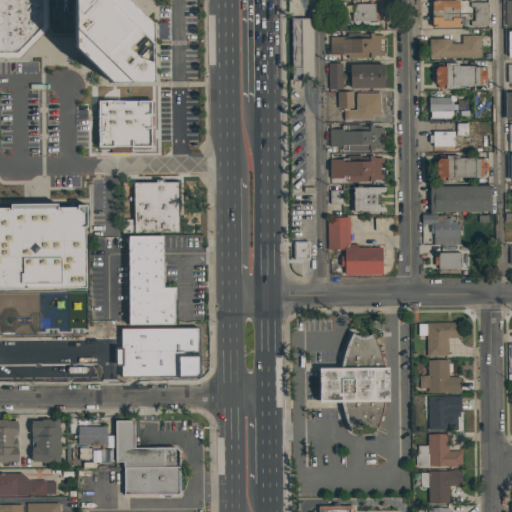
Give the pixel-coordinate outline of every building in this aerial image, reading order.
[(0,0),(47,0),(47,27),(18,58),(0,58),(0,0)] [(111,83),(73,47),(73,0),(126,0),(150,24),(150,82),(111,83)] [(431,0),(458,0),(459,28),(431,28),(431,0)] [(472,27),(487,27),(488,3),(473,3),(472,27)] [(375,4),(375,12),(378,12),(378,21),(352,22),(352,4),(375,4)] [(291,81),(291,78),(292,78),(291,57),(291,54),(291,45),(290,42),(291,42),(291,33),(290,33),(290,30),(291,30),(291,21),(290,21),(290,18),(293,18),(310,18),(313,18),(314,78),(314,80),(311,80),(293,80),(293,81),(291,81)] [(329,55),(329,37),(342,37),(342,39),(370,39),(370,36),(369,36),(369,33),(373,33),(374,35),(383,35),(383,39),(380,39),(380,52),(383,52),(383,56),(374,56),(373,58),(369,58),(369,57),(349,58),(349,59),(347,59),(347,55),(329,55)] [(461,35),(480,35),(480,57),(429,58),(429,39),(451,39),(451,44),(461,44),(461,35)] [(383,88),(350,88),(349,80),(345,80),(342,83),(342,90),(328,90),(328,63),(342,63),(342,73),(349,73),(349,64),(383,64),(383,88)] [(487,85),(474,85),(474,86),(457,86),(457,89),(437,89),(437,85),(435,84),(435,83),(434,69),(435,69),(435,68),(437,67),(445,67),(445,63),(457,63),(457,66),(473,66),(473,67),(487,67),(487,85)] [(337,109),(337,92),(352,92),(352,108),(348,108),(348,109),(343,109),(343,108),(337,109)] [(356,110),(355,94),(380,94),(380,116),(373,116),(373,119),(353,119),(353,117),(349,117),(349,114),(348,114),(348,110),(356,110)] [(91,97),(152,96),(153,148),(92,149),(91,97)] [(428,112),(428,98),(450,97),(450,102),(453,102),(453,105),(457,104),(457,110),(453,110),(453,111),(450,111),(450,119),(430,119),(430,111),(428,112)] [(456,123),(467,123),(468,136),(456,136),(456,123)] [(329,147),(329,129),(342,129),(342,131),(347,131),(347,126),(372,125),(373,127),(383,127),(383,132),(379,132),(380,144),(383,144),(383,148),(374,148),(373,150),(368,150),(368,151),(347,151),(347,145),(342,145),(342,147),(329,147)] [(432,132),(454,131),(454,146),(432,147),(432,143),(429,143),(428,135),(432,135),(432,132)] [(438,159),(446,159),(446,155),(458,155),(458,158),(474,158),(474,159),(487,159),(487,177),(475,177),(475,178),(459,178),(459,180),(439,181),(439,178),(438,178),(436,175),(436,174),(436,162),(436,160),(438,159)] [(330,179),(329,160),(342,160),(342,162),(348,162),(348,159),(346,159),(346,156),(361,156),(361,158),(369,158),(369,156),(373,156),(374,158),(383,158),(383,163),(380,163),(380,175),(383,174),(383,179),(374,180),(373,182),(347,182),(347,179),(347,177),(343,177),(343,178),(330,179)] [(133,183),(156,183),(156,180),(163,180),(163,183),(177,182),(178,232),(134,233),(133,183)] [(429,214),(429,187),(492,186),(492,192),(490,192),(490,212),(435,212),(435,214),(429,214)] [(353,187),(385,187),(385,190),(383,192),(379,192),(379,195),(376,195),(376,205),(379,205),(379,207),(383,207),(385,208),(385,212),(353,212),(353,187)] [(330,204),(329,190),(342,190),(342,204),(330,204)] [(86,205),(86,227),(85,227),(85,289),(0,289),(0,208),(9,208),(9,204),(56,204),(57,207),(77,207),(77,205),(86,205)] [(436,215),(436,216),(444,216),(446,217),(446,218),(452,218),(452,222),(456,222),(457,225),(459,225),(459,245),(433,245),(433,233),(430,233),(430,225),(421,225),(421,215),(436,215)] [(327,218),(349,217),(349,244),(357,244),(357,248),(381,247),(382,275),(344,276),(344,267),(340,267),(340,256),(344,256),(344,250),(327,250),(327,218)] [(127,236),(163,236),(163,287),(175,287),(175,294),(174,294),(174,325),(128,325),(127,236)] [(295,242),(295,258),(309,258),(309,242),(295,242)] [(460,253),(460,268),(438,269),(438,265),(434,265),(434,257),(438,257),(438,253),(460,253)] [(417,324),(426,324),(426,323),(459,322),(460,337),(447,338),(447,356),(426,356),(426,335),(418,336),(417,324)] [(384,367),(388,367),(388,402),(385,402),(384,408),(384,410),(376,430),(366,425),(363,425),(361,425),(350,431),(347,427),(344,418),(340,402),(318,403),(318,368),(339,368),(342,359),(344,349),(349,338),(351,333),(355,336),(359,337),(361,338),(364,337),(367,336),(372,334),(377,344),(379,349),(381,356),(384,367)] [(427,360),(448,360),(448,377),(460,377),(460,393),(445,394),(445,392),(427,392),(427,388),(419,388),(419,376),(427,376),(427,360)] [(427,397),(461,396),(461,412),(459,412),(459,417),(457,417),(457,430),(448,430),(448,432),(428,432),(428,424),(427,424),(427,397)] [(41,420),(41,419),(59,419),(59,427),(60,427),(60,436),(59,436),(59,445),(60,445),(60,454),(59,454),(60,462),(41,463),(41,461),(31,462),(31,447),(34,447),(34,442),(31,442),(31,421),(41,420)] [(0,420),(7,420),(7,421),(17,421),(17,424),(17,432),(17,435),(14,435),(14,440),(17,440),(17,450),(18,450),(18,459),(17,459),(17,461),(7,461),(7,463),(0,463),(0,420)] [(122,462),(115,462),(114,421),(134,421),(134,448),(175,448),(179,451),(179,467),(178,467),(123,467),(122,467),(122,462)] [(78,426),(106,426),(106,445),(78,445),(78,426)] [(448,434),(448,451),(461,451),(462,467),(445,467),(428,467),(428,466),(417,466),(416,466),(415,455),(417,455),(417,454),(417,446),(427,445),(427,434),(448,434)] [(123,467),(178,467),(179,495),(123,495),(123,467)] [(448,503),(428,504),(428,487),(420,488),(420,473),(427,473),(427,471),(447,471),(447,470),(461,470),(461,479),(460,479),(460,485),(448,486),(448,503)] [(0,473),(22,473),(30,481),(54,481),(54,495),(0,495),(0,473)] [(26,511),(26,503),(59,503),(59,511),(26,511)]
